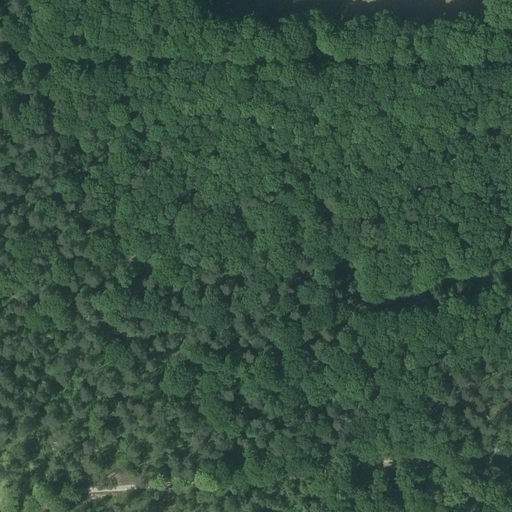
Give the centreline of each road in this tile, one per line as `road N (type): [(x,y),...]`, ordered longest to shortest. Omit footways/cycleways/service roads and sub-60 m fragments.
road 1 (track): [(511,254),(317,316),(77,447),(0,503)]
road 2 (track): [(0,501),(511,448)]
road 3 (track): [(0,53),(511,55)]
road 4 (track): [(0,73),(140,80),(209,23)]
